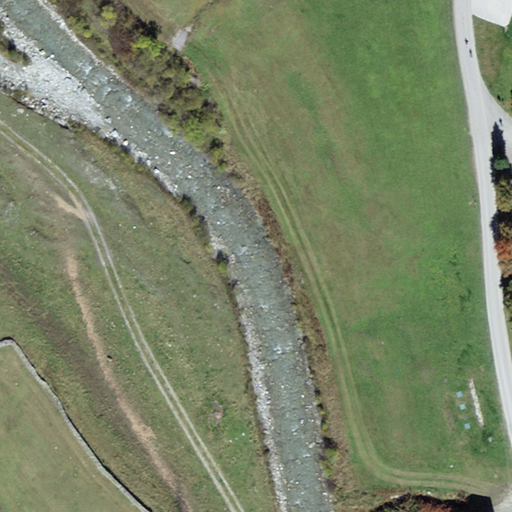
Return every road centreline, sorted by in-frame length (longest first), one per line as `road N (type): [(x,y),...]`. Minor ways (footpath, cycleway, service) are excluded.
road 1 (track): [(0,129),(57,171),(235,511)]
road 2 (unclassified): [(511,394),(461,0)]
